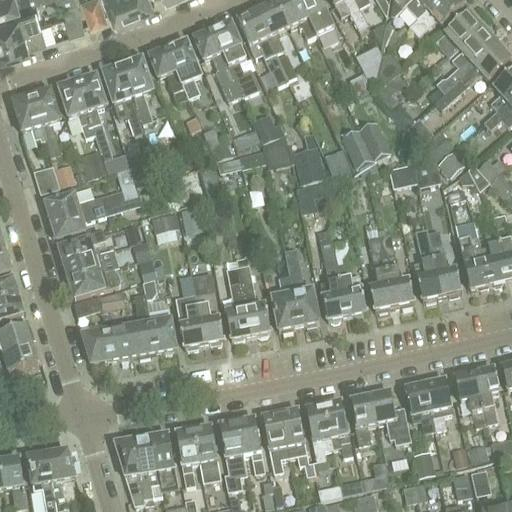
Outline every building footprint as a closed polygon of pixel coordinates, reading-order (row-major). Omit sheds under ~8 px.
[(0,0),(0,12),(29,4),(30,6),(50,0),(0,0)] [(77,4),(75,0),(56,0),(60,9),(77,4)] [(99,0),(85,0),(83,1),(91,25),(107,20),(99,0)] [(126,15),(134,12),(129,0),(108,0),(116,18),(117,18),(118,21),(127,17),(126,15)] [(129,0),(134,12),(143,9),(144,11),(152,8),(151,6),(153,5),(150,0),(129,0)] [(276,8),(289,35),(298,30),(300,35),(302,34),(308,46),(316,42),(295,0),(294,0),(290,2),(289,0),(288,0),(279,5),(280,6),(276,8)] [(295,0),(316,42),(332,35),(333,31),(318,0),(295,0)] [(350,0),(328,0),(335,12),(344,7),(353,24),(359,35),(363,41),(370,37),(367,31),(361,19),(359,15),(350,0)] [(350,0),(359,15),(369,10),(363,0),(350,0)] [(374,0),(381,11),(387,22),(389,10),(383,0),(374,0)] [(399,0),(393,4),(403,14),(405,11),(412,5),(415,2),(417,0),(399,0)] [(445,0),(417,0),(415,2),(412,5),(405,11),(418,26),(425,20),(445,0)] [(415,29),(411,33),(419,41),(434,28),(433,27),(435,24),(442,32),(465,11),(455,0),(445,0),(425,20),(418,26),(415,29)] [(393,4),(390,22),(393,23),(403,14),(393,4)] [(279,39),(289,35),(276,8),(272,10),(271,8),(261,13),(262,15),(256,18),(276,61),(284,57),(279,45),(281,44),(279,39)] [(0,52),(1,56),(4,58),(46,45),(35,10),(0,21),(0,52)] [(70,37),(85,31),(80,16),(65,21),(70,37)] [(238,27),(250,52),(255,64),(262,60),(278,93),(289,88),(288,86),(277,64),(276,61),(256,18),(250,21),(249,19),(240,23),(241,25),(238,27)] [(459,56),(483,34),(478,28),(480,27),(473,19),(471,21),(469,19),(436,49),(449,64),(459,56)] [(219,34),(213,37),(239,96),(257,89),(251,76),(243,79),(239,69),(248,65),(241,51),(232,29),(229,30),(228,28),(218,32),(219,34)] [(383,59),(387,29),(386,28),(371,35),(383,59)] [(388,28),(387,29),(383,59),(401,42),(388,28)] [(451,68),(457,75),(447,84),(445,82),(436,90),(444,99),(499,52),(495,47),(496,45),(489,37),(487,39),(483,34),(459,56),(461,59),(451,68)] [(207,40),(206,38),(197,41),(198,43),(195,45),(204,67),(213,63),(218,75),(216,81),(227,109),(242,103),(239,96),(213,37),(207,40)] [(176,53),(168,56),(188,104),(199,99),(188,74),(196,70),(187,48),(185,49),(184,47),(175,51),(176,53)] [(510,64),(511,63),(504,54),(503,56),(499,52),(444,99),(435,107),(442,114),(482,81),(488,88),(511,67),(510,64)] [(161,56),(152,60),(153,62),(150,64),(160,86),(167,83),(178,108),(188,104),(168,56),(163,59),(161,56)] [(287,60),(277,64),(288,86),(297,82),(287,60)] [(373,96),(378,80),(382,63),(361,73),(373,96)] [(132,70),(124,73),(143,131),(153,128),(144,101),(153,98),(143,66),(141,67),(140,64),(132,67),(132,70)] [(114,73),(105,76),(106,79),(104,79),(120,126),(129,123),(133,134),(135,142),(145,139),(143,131),(124,73),(115,76),(114,73)] [(491,111),(498,118),(511,104),(511,77),(494,93),(501,102),(491,111)] [(85,86),(78,88),(95,140),(100,156),(101,159),(111,156),(98,115),(107,112),(97,81),(94,82),(91,80),(86,82),(85,86)] [(388,87),(385,89),(376,97),(390,115),(397,108),(388,96),(393,92),(388,87)] [(68,88),(62,90),(61,92),(59,93),(69,124),(78,121),(85,143),(95,140),(78,88),(71,90),(68,88)] [(38,100),(32,102),(48,155),(50,164),(60,161),(58,152),(51,130),(61,127),(51,96),(47,98),(46,95),(37,98),(38,100)] [(27,103),(26,101),(18,104),(18,106),(16,107),(14,110),(23,139),(32,136),(38,158),(48,155),(32,102),(27,103)] [(511,104),(498,118),(504,125),(511,117),(511,104)] [(255,127),(264,149),(286,140),(282,129),(276,132),(271,121),(255,127)] [(196,123),(186,127),(191,138),(200,135),(196,123)] [(302,143),(307,139),(299,128),(294,132),(302,143)] [(360,138),(374,169),(391,161),(376,130),(360,138)] [(206,145),(217,141),(215,135),(204,139),(206,145)] [(374,169),(360,138),(344,146),(358,177),(374,169)] [(263,151),(264,157),(267,170),(268,175),(293,169),(289,147),(286,143),(263,151)] [(432,145),(422,154),(436,169),(445,160),(432,145)] [(217,151),(209,154),(214,168),(222,165),(217,151)] [(240,163),(240,164),(242,174),(242,176),(267,170),(264,157),(240,163)] [(465,171),(452,158),(439,171),(451,184),(465,171)] [(321,161),(295,168),(301,191),(327,185),(321,161)] [(102,164),(82,170),(87,186),(107,180),(102,164)] [(220,179),(242,174),(240,164),(218,169),(220,179)] [(477,176),(489,189),(501,179),(488,165),(478,175),(477,176)] [(413,170),(418,189),(419,193),(441,188),(438,171),(432,166),(413,170)] [(71,170),(54,175),(60,196),(77,190),(71,170)] [(155,170),(133,178),(138,192),(160,184),(155,170)] [(214,170),(199,174),(208,204),(223,199),(214,170)] [(418,189),(413,170),(390,175),(393,194),(418,189)] [(468,175),(475,189),(479,197),(489,189),(477,176),(478,175),(473,170),(468,175)] [(60,196),(54,175),(53,172),(34,178),(41,202),(60,196)] [(462,190),(475,189),(468,175),(459,183),(462,190)] [(82,177),(75,179),(78,189),(85,186),(82,177)] [(341,188),(325,192),(328,207),(345,203),(341,188)] [(322,190),(298,195),(302,221),(318,218),(315,203),(324,201),(322,190)] [(448,199),(450,210),(465,205),(462,195),(448,199)] [(51,228),(120,207),(125,205),(122,197),(78,210),(75,201),(46,210),(47,211),(44,212),(47,221),(49,220),(51,228)] [(120,207),(51,228),(54,236),(52,237),(54,246),(56,245),(57,247),(86,238),(83,229),(123,217),(120,207)] [(200,211),(181,215),(186,240),(205,236),(200,211)] [(177,218),(152,224),(155,240),(180,234),(177,218)] [(497,235),(509,287),(511,286),(511,250),(505,219),(494,221),(497,235)] [(137,231),(126,234),(131,252),(134,251),(142,248),(137,231)] [(332,248),(331,242),(330,235),(318,238),(319,245),(331,302),(323,304),(328,327),(330,326),(333,328),(339,327),(341,324),(348,323),(332,248)] [(416,237),(423,268),(414,270),(423,307),(426,306),(426,308),(437,306),(436,303),(442,302),(429,239),(428,235),(416,237)] [(489,253),(481,254),(485,267),(491,291),(493,290),(495,293),(501,291),(502,288),(509,287),(497,235),(485,238),(489,253)] [(389,236),(379,238),(395,313),(401,311),(402,314),(412,312),(411,309),(414,308),(409,285),(401,287),(389,236)] [(439,236),(429,239),(442,302),(449,300),(450,303),(460,301),(459,298),(462,298),(456,275),(448,276),(439,236)] [(389,314),(395,313),(379,238),(367,241),(379,293),(370,294),(375,317),(378,316),(379,319),(389,316),(389,314)] [(63,267),(64,269),(100,258),(99,253),(106,251),(103,241),(60,254),(61,257),(58,258),(61,268),(63,267)] [(485,267),(481,254),(479,243),(471,245),(470,241),(458,244),(470,295),(478,293),(480,296),(488,294),(489,291),(491,291),(485,267)] [(367,319),(362,295),(359,281),(351,283),(348,269),(354,268),(349,245),(332,248),(348,323),(355,321),(357,323),(363,322),(365,319),(367,319)] [(152,263),(148,247),(142,248),(134,251),(138,266),(152,263)] [(284,256),(289,282),(299,333),(306,331),(306,334),(316,332),(316,330),(320,329),(313,295),(303,298),(294,254),(284,256)] [(70,289),(106,278),(100,258),(64,269),(64,271),(62,272),(65,282),(68,281),(70,289)] [(7,264),(6,260),(0,261),(0,280),(11,277),(10,273),(12,271),(10,265),(7,264)] [(265,310),(256,312),(248,273),(246,263),(236,265),(238,275),(251,342),(257,341),(260,343),(265,342),(267,339),(271,338),(265,310)] [(144,288),(151,286),(152,264),(139,267),(144,288)] [(244,344),(251,342),(238,275),(226,278),(234,316),(225,318),(231,346),(235,345),(237,347),(242,346),(244,344)] [(114,276),(106,278),(70,289),(71,291),(68,292),(71,301),(74,301),(75,305),(119,292),(120,291),(120,288),(121,285),(119,281),(118,279),(114,276)] [(195,302),(204,351),(210,350),(211,352),(221,350),(220,348),(223,347),(212,280),(192,283),(195,302)] [(292,334),(299,333),(289,282),(279,284),(283,302),(272,304),(279,337),(282,336),(282,338),(292,336),(292,334)] [(0,307),(21,302),(18,291),(15,290),(13,285),(0,288),(0,307)] [(145,300),(146,305),(152,304),(157,298),(154,285),(151,286),(144,288),(143,288),(145,300)] [(149,360),(157,359),(149,319),(145,300),(134,302),(138,327),(135,328),(135,332),(127,333),(130,347),(133,347),(136,362),(139,362),(140,364),(149,363),(149,360)] [(110,301),(101,302),(103,317),(112,315),(110,301)] [(24,312),(21,302),(0,307),(0,326),(23,320),(22,315),(24,312)] [(78,325),(104,318),(103,317),(101,302),(73,310),(78,325)] [(197,352),(204,351),(195,302),(176,305),(184,354),(187,353),(188,356),(198,355),(197,352)] [(173,356),(177,356),(170,315),(149,319),(157,359),(163,358),(165,360),(171,359),(173,356)] [(121,330),(106,333),(112,366),(119,365),(120,368),(127,367),(130,364),(136,362),(133,347),(130,347),(127,333),(121,334),(121,330)] [(34,343),(31,334),(29,335),(28,331),(0,339),(0,347),(1,350),(0,350),(0,360),(33,350),(31,344),(34,343)] [(91,336),(92,339),(83,341),(91,370),(95,369),(97,372),(103,371),(105,368),(112,366),(106,333),(91,336)] [(0,372),(7,370),(9,379),(39,371),(38,367),(41,366),(38,357),(35,358),(33,350),(0,360),(0,372)] [(511,368),(506,370),(505,372),(502,372),(508,396),(511,394),(511,368)] [(481,378),(474,379),(487,431),(498,428),(491,400),(499,398),(494,375),(492,375),(490,374),(482,376),(481,378)] [(487,431),(474,379),(469,381),(466,379),(459,381),(458,383),(455,384),(460,407),(469,405),(476,433),(487,431)] [(433,389),(426,390),(436,436),(447,434),(445,421),(453,419),(446,386),(442,387),(441,384),(433,386),(433,389)] [(419,392),(419,389),(409,391),(410,394),(407,395),(413,423),(421,421),(426,440),(436,438),(436,436),(426,390),(419,392)] [(382,397),(371,399),(377,430),(387,428),(390,446),(395,445),(396,450),(412,447),(405,414),(395,416),(391,398),(383,400),(382,397)] [(371,399),(360,402),(360,404),(352,406),(356,424),(354,425),(360,452),(356,453),(356,454),(359,468),(359,470),(368,468),(371,459),(369,450),(372,449),(368,432),(377,430),(371,399)] [(338,406),(324,409),(333,455),(342,453),(346,470),(359,468),(356,454),(352,455),(342,408),(339,409),(338,406)] [(325,456),(333,455),(324,409),(310,412),(311,415),(307,415),(318,467),(327,465),(325,456)] [(294,416),(281,418),(287,453),(296,452),(300,470),(304,469),(307,482),(316,481),(313,465),(309,466),(299,418),(295,418),(294,416)] [(281,418),(267,421),(267,423),(264,424),(274,477),(284,475),(280,455),(287,453),(281,418)] [(255,481),(258,481),(266,479),(256,426),(252,426),(251,424),(237,426),(243,462),(252,461),(255,481)] [(243,496),(240,478),(237,463),(243,462),(237,426),(225,429),(225,431),(220,432),(230,482),(226,482),(229,499),(243,496)] [(194,434),(201,470),(202,478),(209,476),(211,487),(223,485),(213,433),(209,434),(208,431),(194,434)] [(192,471),(201,470),(194,434),(182,436),(181,438),(177,439),(186,492),(195,490),(192,471)] [(164,439),(153,441),(161,488),(163,498),(180,495),(179,489),(170,440),(164,442),(164,439)] [(153,441),(142,443),(141,445),(133,446),(146,511),(154,510),(151,490),(161,488),(153,441)] [(511,444),(492,449),(495,465),(511,460),(511,444)] [(131,447),(129,445),(121,446),(117,453),(135,511),(140,511),(146,511),(133,446),(131,447)] [(489,450),(467,455),(471,470),(489,466),(487,460),(491,459),(489,450)] [(465,453),(452,456),(456,473),(468,471),(465,453)] [(65,487),(77,485),(69,459),(63,456),(57,457),(55,459),(49,460),(56,506),(65,504),(63,492),(66,492),(65,487)] [(45,511),(57,511),(56,506),(49,460),(42,461),(38,459),(33,460),(33,462),(29,463),(35,498),(43,496),(45,511)] [(11,463),(0,465),(5,496),(12,495),(15,511),(28,511),(21,465),(12,466),(11,463)] [(479,501),(493,498),(488,476),(474,479),(479,501)] [(461,505),(474,502),(470,479),(456,482),(461,505)] [(377,484),(364,487),(366,498),(391,493),(389,481),(377,484)] [(364,487),(352,489),(354,500),(366,498),(364,487)] [(424,490),(414,492),(417,508),(428,506),(424,490)] [(340,491),(318,496),(321,507),(342,503),(340,491)] [(417,508),(414,492),(403,494),(406,510),(417,508)] [(275,502),(277,511),(291,511),(298,511),(296,498),(275,502)] [(376,511),(374,501),(364,502),(366,511),(376,511)] [(366,511),(364,502),(353,505),(354,511),(366,511)]
